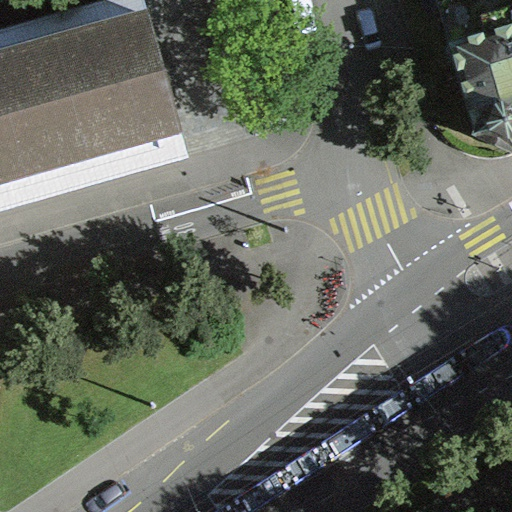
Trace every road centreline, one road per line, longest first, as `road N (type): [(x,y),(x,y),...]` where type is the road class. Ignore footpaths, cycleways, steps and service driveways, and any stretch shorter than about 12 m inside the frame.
road 1 (residential): [(357,176),(0,273)]
road 2 (secondary): [(415,288),(240,491)]
road 3 (secondary): [(240,491),(485,403)]
road 4 (residential): [(331,0),(353,74),(357,176)]
road 5 (secondary): [(415,288),(485,403)]
road 6 (residential): [(357,176),(415,288)]
